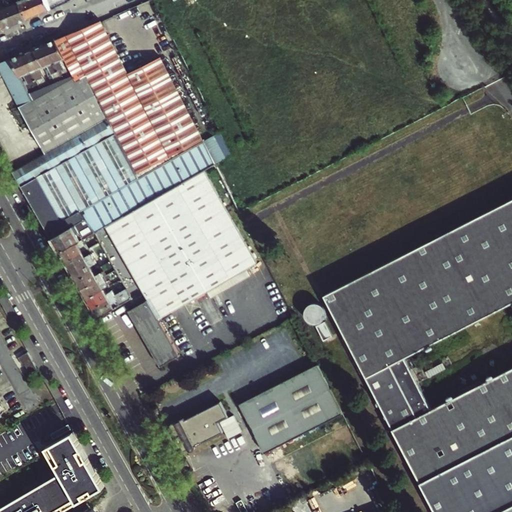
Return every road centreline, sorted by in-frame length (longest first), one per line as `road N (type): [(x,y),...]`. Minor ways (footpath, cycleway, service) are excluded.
road 1 (tertiary): [(178,511),(0,194)]
road 2 (tertiary): [(0,252),(146,511)]
road 3 (unknown): [(112,395),(263,318)]
road 4 (residential): [(0,46),(112,0)]
